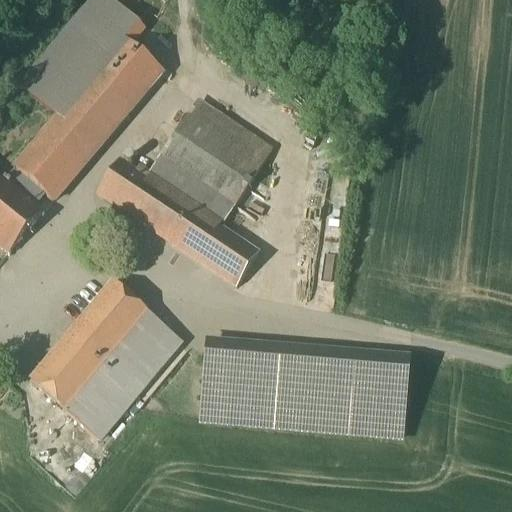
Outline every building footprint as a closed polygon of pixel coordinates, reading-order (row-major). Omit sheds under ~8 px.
[(127,0),(77,0),(19,78),(53,104),(9,161),(57,198),(99,143),(163,59),(126,31),(141,10),(127,0)] [(274,135),(198,87),(149,163),(125,148),(96,193),(230,278),(258,235),(224,213),(274,135)] [(42,204),(0,165),(0,245),(2,248),(42,204)] [(192,349),(110,280),(28,378),(110,447),(192,349)] [(418,358),(212,348),(208,430),(414,440),(418,358)]
